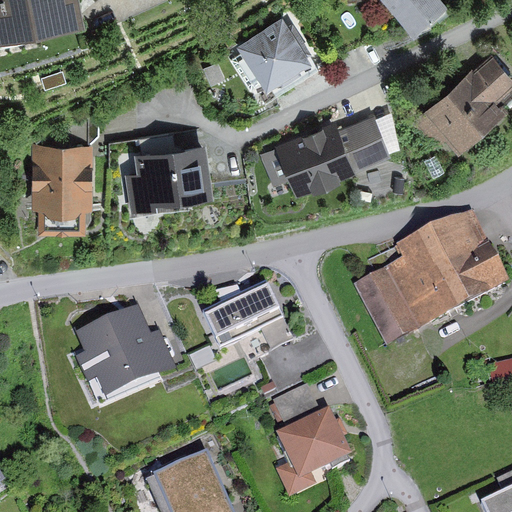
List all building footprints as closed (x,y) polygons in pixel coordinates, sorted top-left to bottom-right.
[(75,0),(0,0),(0,42),(80,32),(75,0)] [(444,7),(437,0),(383,0),(412,34),(444,7)] [(308,63),(283,20),(241,45),(265,88),(308,63)] [(511,105),(511,75),(495,55),(417,120),(449,159),(511,105)] [(377,119),(340,134),(336,126),(273,153),(294,202),(394,160),(377,119)] [(89,150),(38,149),(36,234),(87,236),(89,150)] [(143,160),(151,207),(208,198),(201,151),(143,160)] [(403,270),(365,286),(387,337),(511,284),(479,208),(392,245),(403,270)] [(300,345),(274,279),(199,309),(215,350),(265,330),(274,355),(300,345)] [(162,380),(136,310),(75,332),(100,402),(162,380)] [(511,359),(494,361),(495,380),(511,378),(511,359)] [(275,399),(285,421),(320,405),(310,383),(275,399)] [(354,459),(331,410),(275,436),(289,466),(276,472),(289,501),(319,487),(315,477),(354,459)] [(235,511),(210,457),(148,484),(160,511),(235,511)] [(511,511),(511,466),(476,483),(489,511),(511,511)] [(0,472),(0,491),(9,486),(0,472)]
